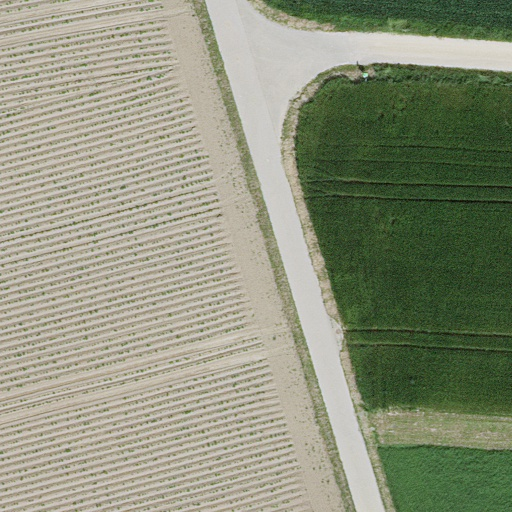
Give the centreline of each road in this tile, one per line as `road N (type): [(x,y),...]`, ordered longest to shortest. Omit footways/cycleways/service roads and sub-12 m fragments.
road 1 (unclassified): [(222,0),(373,511)]
road 2 (track): [(230,32),(511,51)]
